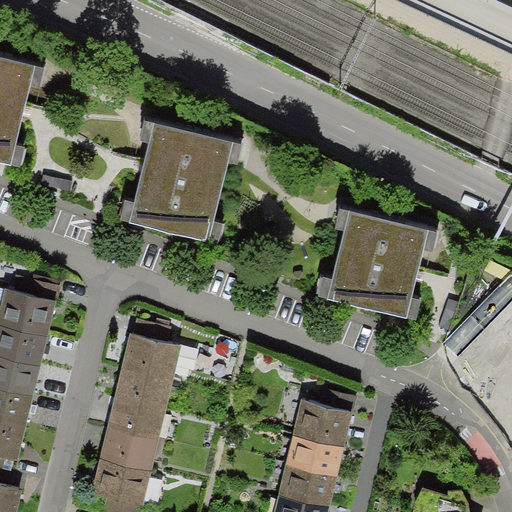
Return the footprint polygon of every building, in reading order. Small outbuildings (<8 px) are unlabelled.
[(46,63),(0,51),(0,155),(24,162),(28,149),(16,146),(32,81),(41,83),(46,63)] [(244,139),(143,116),(139,134),(150,137),(137,194),(128,192),(122,216),(222,239),(226,222),(213,219),(228,156),(239,158),(244,139)] [(438,225),(342,201),(337,221),(346,223),(335,266),(328,264),(322,287),(421,311),(424,296),(411,293),(424,239),(434,241),(438,225)] [(0,511),(10,511),(12,506),(16,489),(0,485),(0,455),(13,458),(18,437),(26,404),(33,376),(40,345),(47,314),(55,283),(18,274),(14,289),(8,288),(0,320),(0,511)] [(133,337),(126,335),(122,351),(116,380),(109,409),(101,440),(94,470),(90,488),(110,493),(105,511),(133,511),(174,343),(166,342),(170,326),(138,319),(133,337)] [(276,511),(325,511),(331,487),(338,456),(344,430),(349,410),(302,400),(276,511)] [(433,511),(464,511),(467,500),(438,493),(433,511)]
